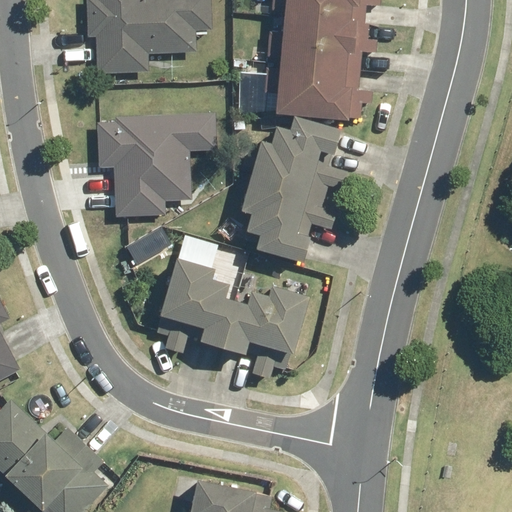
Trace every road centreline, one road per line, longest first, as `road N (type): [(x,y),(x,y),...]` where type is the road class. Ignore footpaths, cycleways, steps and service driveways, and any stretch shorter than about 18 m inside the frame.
road 1 (residential): [(365,452),(163,410),(104,357),(82,320),(41,203),(9,0)]
road 2 (residential): [(365,452),(401,259),(467,0)]
